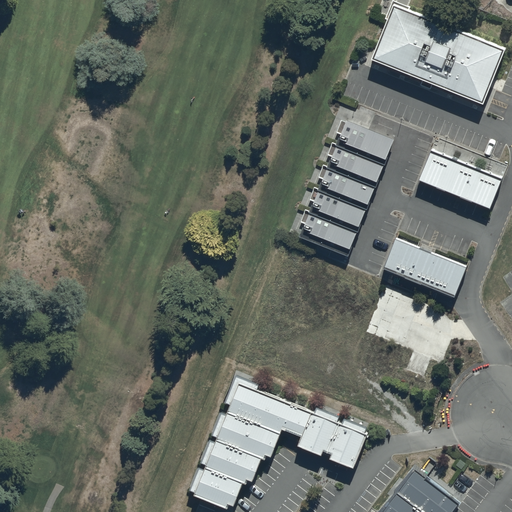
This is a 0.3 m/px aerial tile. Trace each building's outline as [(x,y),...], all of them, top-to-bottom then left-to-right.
[(505,47),(394,2),(373,55),(484,100),(505,47)] [(397,138),(349,119),(302,234),(349,254),(397,138)] [(505,175),(433,145),(420,178),(491,207),(505,175)] [(468,265),(396,236),(384,265),(456,294),(468,265)] [(369,431),(241,380),(195,492),(229,506),(231,501),(235,503),(244,480),(248,481),(250,476),(254,478),(263,455),(266,457),(268,452),(273,454),(284,426),(302,434),(299,443),(355,466),(369,431)] [(417,471),(399,495),(421,511),(457,511),(463,505),(417,471)] [(421,511),(399,495),(387,511),(421,511)]
